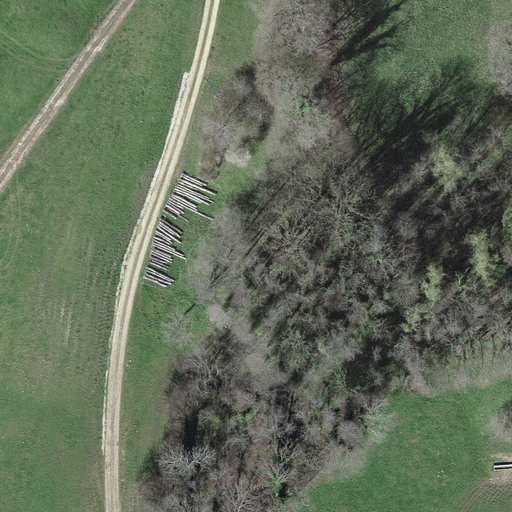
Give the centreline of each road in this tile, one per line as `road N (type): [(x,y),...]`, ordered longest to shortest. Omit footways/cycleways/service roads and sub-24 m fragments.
road 1 (track): [(114,511),(110,484),(137,260),(196,91),(213,0)]
road 2 (track): [(132,0),(0,182)]
